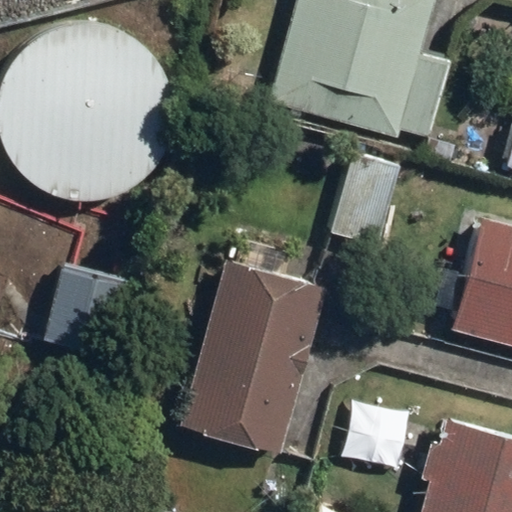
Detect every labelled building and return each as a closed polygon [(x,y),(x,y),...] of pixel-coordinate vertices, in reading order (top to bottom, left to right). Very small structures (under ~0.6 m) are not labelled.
[(422,0),(286,0),(259,102),(385,136),(387,128),(418,137),(438,63),(408,54),(422,0)] [(97,11),(81,12),(67,15),(66,16),(52,22),(38,30),(27,41),(18,53),(11,67),(6,82),(4,98),(5,113),(9,128),(15,143),(23,156),(34,167),(46,176),(60,183),(75,188),(91,190),(106,189),(121,185),(136,179),(149,171),(160,160),(169,148),(176,134),(181,119),(183,104),(182,88),(178,73),(172,59),(164,45),(153,34),(141,25),(127,18),(112,13),(97,11)] [(511,99),(495,167),(511,171),(511,99)] [(511,227),(465,214),(431,331),(511,355),(511,227)] [(344,349),(318,342),(337,277),(234,248),(187,412),(268,435),(316,449),(344,349)] [(137,270),(71,252),(50,329),(116,347),(137,270)] [(511,511),(511,445),(430,423),(405,511),(511,511)]
